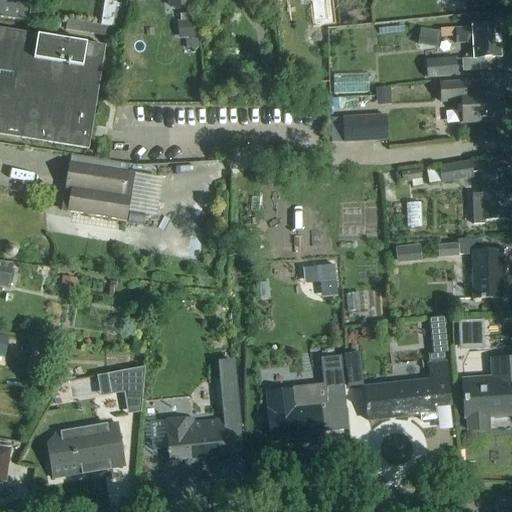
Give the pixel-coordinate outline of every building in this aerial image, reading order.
[(0,0),(0,19),(27,24),(31,0),(0,0)] [(90,0),(86,24),(118,30),(122,6),(90,0)] [(168,0),(169,10),(188,8),(187,0),(168,0)] [(196,22),(177,24),(179,41),(186,40),(187,51),(199,49),(196,22)] [(442,44),(441,27),(421,29),(422,45),(442,44)] [(498,28),(479,29),(471,29),(471,31),(454,31),(455,46),(472,45),(472,61),(499,60),(498,28)] [(0,31),(0,136),(87,151),(103,49),(0,31)] [(433,63),(434,79),(457,77),(456,61),(433,63)] [(501,94),(479,96),(464,96),(464,83),(439,84),(440,104),(461,102),(462,125),(503,123),(501,94)] [(389,90),(376,91),(377,102),(390,101),(389,90)] [(387,118),(359,119),(360,143),(388,142),(387,118)] [(439,168),(442,184),(473,179),(470,162),(439,168)] [(125,223),(129,199),(124,198),(128,175),(68,165),(60,212),(125,223)] [(394,177),(395,185),(420,181),(419,172),(401,174),(401,176),(394,177)] [(509,208),(511,208),(510,172),(481,173),(482,196),(473,196),(474,227),(485,226),(485,222),(509,221),(509,208)] [(406,248),(395,249),(397,265),(408,264),(406,248)] [(438,261),(458,259),(457,248),(437,249),(438,261)] [(506,252),(479,253),(471,253),(473,301),(502,300),(501,276),(506,276),(506,252)] [(0,263),(0,288),(7,289),(11,265),(0,263)] [(64,277),(63,286),(74,288),(76,280),(64,277)] [(12,339),(0,337),(0,362),(7,363),(12,339)] [(447,340),(432,342),(433,355),(448,353),(447,340)] [(295,390),(266,393),(268,412),(267,412),(270,443),(322,437),(320,419),(345,416),(339,359),(320,361),(323,386),(295,389),(295,390)] [(511,417),(511,360),(491,362),(492,380),(462,382),(465,420),(467,420),(468,432),(487,431),(486,419),(511,417)] [(433,410),(447,409),(442,365),(425,368),(427,382),(364,389),(367,423),(420,417),(421,423),(435,421),(433,410)] [(145,368),(107,375),(111,396),(143,390),(145,368)] [(226,414),(239,412),(236,380),(223,381),(224,390),(226,414)] [(195,465),(227,462),(223,422),(192,425),(192,420),(166,423),(167,437),(166,438),(169,464),(195,461),(195,465)] [(118,424),(50,436),(43,445),(50,482),(126,469),(118,424)] [(0,447),(0,480),(4,481),(10,449),(0,447)]
